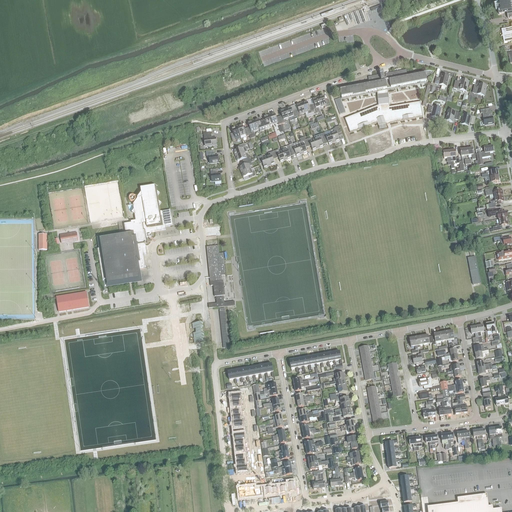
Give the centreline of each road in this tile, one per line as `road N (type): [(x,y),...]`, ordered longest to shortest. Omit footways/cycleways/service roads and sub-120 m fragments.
road 1 (residential): [(231,195),(224,121),(408,54),(495,75)]
road 2 (residential): [(231,195),(393,148),(506,132)]
road 3 (unclassified): [(101,301),(195,286),(205,268),(200,214),(231,195)]
road 4 (residential): [(307,502),(278,352)]
road 5 (unclassified): [(228,511),(216,364)]
road 6 (track): [(257,0),(139,42)]
